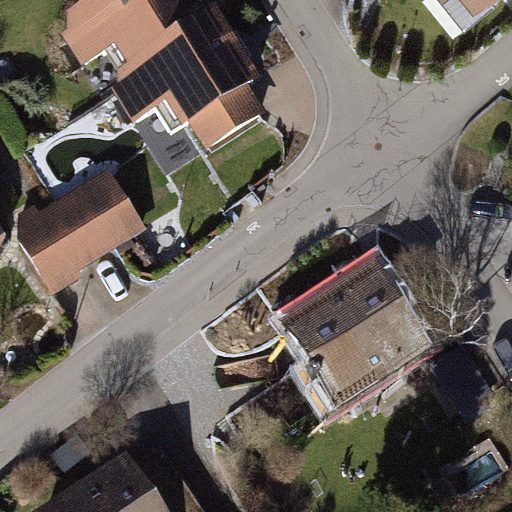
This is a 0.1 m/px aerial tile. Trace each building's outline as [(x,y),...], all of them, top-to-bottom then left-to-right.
[(186,0),(97,0),(60,25),(99,78),(196,15),(186,0)] [(463,0),(477,17),(501,0),(463,0)] [(147,152),(255,84),(207,10),(99,78),(147,152)] [(97,191),(27,227),(61,290),(130,253),(97,191)] [(0,251),(0,274),(10,269),(0,251)] [(372,292),(284,338),(329,422),(416,375),(372,292)] [(136,470),(165,511),(203,511),(162,453),(136,470)] [(149,511),(123,470),(53,511),(149,511)]
